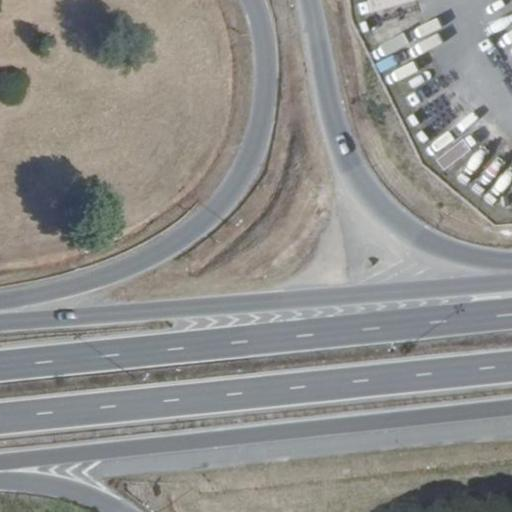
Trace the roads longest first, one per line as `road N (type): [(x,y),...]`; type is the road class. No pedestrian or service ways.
road 1 (trunk): [(0,461),(511,405)]
road 2 (trunk): [(511,310),(0,365)]
road 3 (trunk): [(0,416),(511,363)]
road 4 (trunk): [(511,279),(0,323)]
road 5 (trunk): [(257,0),(272,53),(262,142),(239,194),(174,247),(126,269),(85,286),(0,301)]
road 6 (trunk): [(511,265),(394,222),(353,174),(329,114),(309,0)]
road 7 (trunk): [(0,480),(66,490),(119,511)]
